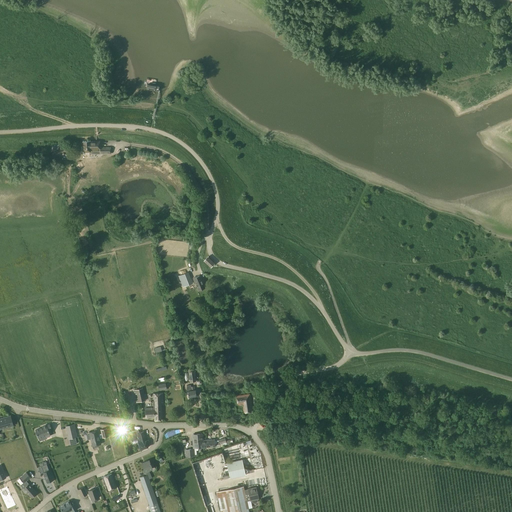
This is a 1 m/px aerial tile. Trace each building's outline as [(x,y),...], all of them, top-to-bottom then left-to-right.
[(142,86),(141,94),(158,97),(162,98),(163,90),(142,86)] [(90,141),(83,141),(83,146),(81,146),(81,150),(83,150),(83,151),(91,151),(91,154),(111,154),(111,147),(100,147),(100,141),(90,141)] [(214,263),(207,257),(204,260),(211,266),(214,263)] [(193,283),(188,272),(178,276),(183,287),(193,283)] [(200,275),(193,278),(198,291),(205,288),(200,275)] [(187,385),(189,397),(190,398),(192,398),(192,397),(196,396),(195,390),(194,386),(191,387),(191,385),(187,385)] [(145,408),(146,418),(155,418),(155,421),(161,420),(161,402),(163,402),(163,393),(153,394),(153,407),(145,408)] [(250,394),(236,396),(238,405),(243,404),(244,413),(253,412),(250,394)] [(0,418),(0,429),(13,425),(11,416),(0,418)] [(41,427),(35,431),(38,438),(45,434),(46,437),(50,435),(49,432),(47,428),(50,427),(48,423),(41,426),(41,427)] [(72,425),(66,426),(69,439),(74,437),(72,425)] [(100,429),(101,434),(102,438),(109,436),(107,428),(100,429)] [(137,440),(140,449),(148,447),(150,445),(148,440),(146,440),(144,431),(139,433),(138,430),(138,429),(129,432),(132,441),(137,440)] [(89,432),(91,439),(99,437),(99,435),(98,430),(89,432)] [(203,440),(203,438),(202,434),(192,434),(194,447),(202,447),(201,440),(203,440)] [(99,437),(91,439),(93,448),(96,447),(96,445),(101,444),(99,439),(99,437)] [(242,444),(222,448),(224,457),(229,456),(228,452),(235,450),(235,447),(246,445),(246,442),(242,443),(242,444)] [(194,448),(185,449),(186,457),(195,456),(194,448)] [(149,460),(142,463),(144,468),(143,468),(144,472),(153,469),(149,460)] [(242,460),(227,463),(230,478),(245,475),(242,460)] [(47,482),(48,484),(51,482),(51,481),(53,480),(49,470),(50,470),(48,464),(41,466),(43,472),(47,482)] [(23,489),(22,489),(25,494),(27,492),(32,498),(32,497),(33,498),(35,496),(34,495),(37,493),(26,481),(30,477),(26,472),(19,478),(23,483),(20,486),(23,489)] [(102,477),(107,491),(117,487),(112,473),(102,477)] [(160,511),(148,474),(140,477),(149,505),(149,506),(150,511),(160,511)] [(7,486),(0,489),(0,493),(3,500),(12,496),(7,486)] [(87,494),(83,486),(78,489),(79,492),(81,497),(87,494)] [(243,486),(217,492),(220,511),(249,511),(246,497),(250,497),(250,500),(259,499),(256,487),(244,490),(243,486)] [(88,491),(91,500),(92,500),(93,503),(97,501),(96,498),(99,497),(96,488),(88,491)] [(134,490),(125,493),(126,498),(136,494),(134,490)] [(3,500),(7,509),(16,505),(12,496),(3,500)] [(203,498),(205,505),(212,503),(209,496),(203,498)] [(59,506),(62,511),(67,511),(71,509),(73,511),(77,509),(74,504),(72,505),(69,501),(59,506)]
